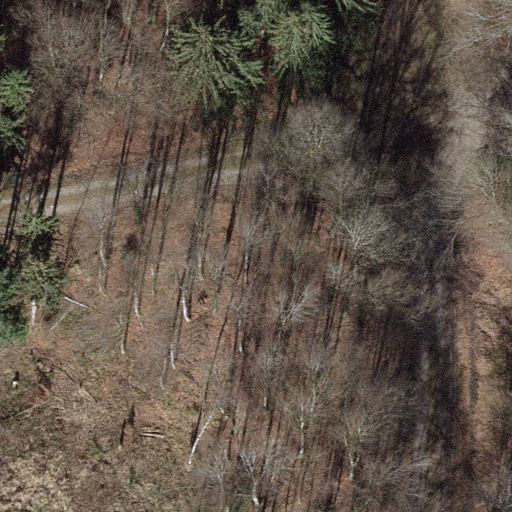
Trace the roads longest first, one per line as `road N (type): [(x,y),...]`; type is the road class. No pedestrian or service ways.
road 1 (track): [(511,105),(0,204)]
road 2 (track): [(442,511),(423,125),(399,0)]
